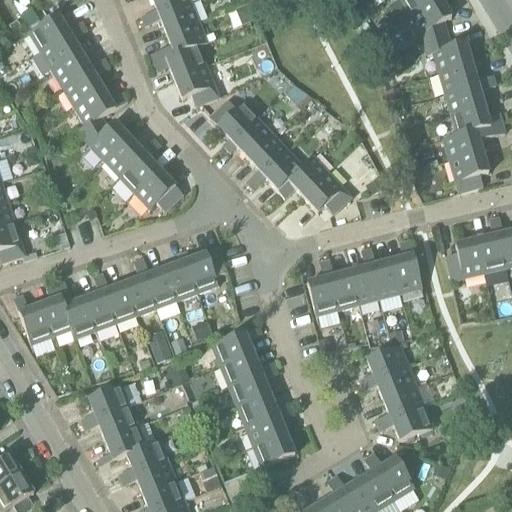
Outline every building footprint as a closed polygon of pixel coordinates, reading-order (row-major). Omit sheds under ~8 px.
[(151,0),(157,14),(141,21),(143,26),(191,6),(188,0),(151,0)] [(247,5),(244,0),(228,0),(227,0),(232,12),(242,7),(246,6),(247,5)] [(401,0),(399,1),(410,19),(439,1),(438,0),(401,0)] [(439,1),(410,19),(420,34),(423,46),(447,39),(443,24),(451,19),(439,1)] [(191,6),(143,26),(144,30),(161,24),(167,38),(198,25),(191,6)] [(31,10),(21,16),(29,30),(39,24),(31,10)] [(40,55),(83,29),(81,25),(67,34),(58,19),(29,36),(40,55)] [(20,30),(16,23),(9,28),(13,35),(20,30)] [(198,25),(167,38),(174,57),(197,47),(198,48),(206,45),(198,25)] [(83,29),(40,55),(51,73),(80,56),(72,43),(87,34),(83,29)] [(447,39),(423,46),(426,57),(427,59),(432,58),(437,76),(470,67),(464,46),(450,50),(447,39)] [(169,59),(165,60),(169,72),(173,82),(206,69),(198,48),(197,47),(174,57),(169,59)] [(166,52),(150,58),(152,65),(153,65),(160,62),(165,60),(169,59),(166,52)] [(89,70),(80,56),(51,73),(62,92),(105,66),(103,62),(89,70)] [(153,65),(152,65),(157,77),(158,76),(164,74),(160,62),(153,65)] [(108,71),(105,66),(62,92),(73,111),(103,93),(94,79),(108,71)] [(470,67),(437,76),(444,99),(494,85),(493,80),(475,85),(470,67)] [(206,69),(173,82),(181,102),(191,98),(195,109),(219,100),(206,69)] [(494,85),(444,99),(449,118),(483,109),(479,94),(496,90),(494,85)] [(294,90),(285,98),(297,110),(308,99),(294,90)] [(387,94),(389,106),(402,103),(399,91),(387,94)] [(103,93),(73,111),(85,129),(101,121),(114,113),(103,93)] [(20,95),(13,99),(17,107),(24,103),(20,95)] [(119,109),(127,105),(121,96),(114,100),(119,109)] [(227,104),(210,121),(230,143),(223,149),(226,153),(258,123),(242,106),(235,113),(227,104)] [(483,109),(449,118),(455,139),(474,134),(480,132),(489,130),(483,109)] [(498,117),(492,119),(495,128),(501,126),(502,126),(499,117),(498,117)] [(101,121),(85,129),(79,133),(88,149),(104,165),(129,141),(114,125),(107,131),(101,121)] [(258,123),(226,153),(230,157),(236,150),(247,162),(273,139),(258,123)] [(489,130),(480,132),(480,133),(482,141),(483,143),(505,137),(504,135),(502,126),(501,126),(495,128),(489,130)] [(455,139),(442,143),(448,164),(480,155),(477,143),(475,134),(474,134),(455,139)] [(259,175),(246,187),(249,190),(288,155),(273,139),(247,162),(259,175)] [(140,153),(129,141),(104,165),(119,181),(156,146),(153,142),(140,153)] [(160,150),(156,146),(119,181),(134,197),(159,174),(147,162),(160,150)] [(288,155),(249,190),(253,194),(266,183),(276,193),(282,188),(286,184),(301,170),(301,169),(288,155)] [(404,157),(406,166),(409,175),(419,172),(416,163),(413,155),(404,157)] [(480,155),(448,164),(458,198),(482,191),(479,178),(486,176),(480,155)] [(35,157),(25,159),(27,167),(31,169),(38,168),(35,157)] [(301,170),(286,184),(287,184),(295,193),(301,200),(327,177),(311,160),(301,169),(301,170)] [(182,198),(159,174),(134,197),(149,214),(156,207),(164,215),(182,198)] [(327,177),(301,200),(317,217),(318,217),(325,211),(332,219),(333,219),(351,203),(350,202),(327,177)] [(380,181),(378,182),(365,189),(371,200),(384,194),(386,193),(380,181)] [(0,209),(8,207),(1,186),(0,185),(0,209)] [(282,188),(276,193),(283,201),(285,203),(291,197),(289,195),(283,188),(282,188)] [(8,207),(0,209),(0,230),(14,226),(8,207)] [(91,224),(97,218),(90,210),(84,216),(91,224)] [(498,221),(492,223),(504,273),(505,273),(511,271),(511,235),(502,238),(498,221)] [(491,241),(474,245),(482,279),(485,278),(504,273),(492,223),(487,224),(491,241)] [(14,226),(0,230),(0,264),(1,269),(25,261),(24,259),(14,226)] [(408,245),(398,247),(400,255),(409,252),(410,252),(408,245)] [(457,258),(445,261),(451,286),(482,279),(474,245),(455,249),(457,258)] [(371,252),(365,254),(379,304),(399,299),(400,298),(391,263),(375,267),(371,252)] [(187,255),(182,257),(197,298),(218,291),(215,281),(226,277),(217,254),(206,258),(205,257),(190,263),(187,255)] [(364,270),(349,275),(358,310),(379,304),(365,254),(360,255),(364,270)] [(179,267),(164,272),(177,306),(197,298),(182,257),(176,259),(179,267)] [(400,260),(391,263),(400,298),(422,292),(412,257),(411,257),(402,260),(400,260)] [(144,262),(138,264),(157,313),(156,314),(160,324),(180,316),(176,306),(177,306),(164,272),(150,278),(144,262)] [(329,263),(324,264),(338,315),(358,310),(349,275),(334,279),(329,263)] [(139,282),(124,287),(136,321),(156,314),(157,313),(138,264),(134,266),(139,282)] [(323,282),(306,286),(316,321),(318,321),(338,315),(324,264),(318,266),(323,282)] [(103,278),(98,279),(116,328),(136,321),(124,287),(109,293),(103,278)] [(99,297),(83,302),(96,336),(116,328),(98,279),(93,281),(99,297)] [(64,285),(56,288),(59,295),(61,301),(62,304),(70,301),(64,285)] [(56,288),(45,292),(48,299),(59,295),(56,288)] [(17,301),(14,303),(17,311),(25,308),(26,308),(23,299),(17,301)] [(50,305),(40,309),(52,342),(71,335),(64,318),(65,317),(63,310),(64,310),(62,304),(61,301),(50,305)] [(64,310),(63,310),(65,317),(64,318),(71,335),(73,342),(74,342),(75,344),(96,336),(83,302),(72,306),(64,310)] [(28,313),(19,317),(30,348),(31,350),(52,342),(40,309),(28,313)] [(208,328),(192,333),(196,345),(212,339),(208,328)] [(258,331),(211,349),(220,371),(254,358),(248,343),(262,337),(259,331),(258,331)] [(401,336),(389,339),(391,347),(403,344),(401,336)] [(182,341),(171,345),(175,358),(187,354),(182,341)] [(329,345),(318,347),(321,357),(332,354),(329,345)] [(166,347),(152,353),(157,368),(172,362),(166,347)] [(372,379),(358,385),(361,391),(409,370),(401,350),(366,364),(371,378),(372,379)] [(254,358),(220,371),(228,392),(276,372),(274,366),(260,372),(254,358)] [(148,363),(139,366),(142,373),(151,370),(148,363)] [(174,370),(162,374),(170,392),(181,387),(174,370)] [(409,370),(361,391),(363,396),(376,390),(382,404),(417,390),(409,370)] [(184,371),(177,374),(182,385),(189,382),(184,371)] [(276,372),(228,392),(236,412),(270,398),(264,383),(278,378),(276,372)] [(93,419),(80,424),(82,430),(83,429),(130,410),(141,406),(134,387),(122,391),(121,390),(121,389),(113,393),(110,386),(85,394),(89,402),(87,403),(93,419)] [(388,419),(375,425),(377,430),(425,411),(424,409),(417,391),(417,390),(382,404),(388,418),(388,419)] [(461,396),(459,390),(449,394),(451,400),(461,396)] [(270,398),(236,412),(244,431),(292,412),(290,406),(276,412),(276,411),(270,398)] [(193,405),(192,408),(196,419),(204,416),(199,403),(193,405)] [(83,429),(82,430),(84,435),(98,430),(105,445),(139,431),(138,431),(130,410),(83,429)] [(425,411),(377,430),(379,436),(393,430),(400,446),(434,432),(425,411)] [(292,412),(244,431),(252,451),(286,437),(280,423),(294,417),(292,412)] [(110,458),(96,464),(99,470),(126,459),(146,450),(139,431),(105,445),(110,458)] [(211,431),(202,435),(207,446),(216,442),(211,431)] [(286,437),(252,451),(261,472),(295,458),(286,437)] [(132,473),(118,479),(120,485),(121,485),(168,465),(159,445),(156,446),(146,450),(126,459),(132,473)] [(368,460),(395,502),(413,491),(394,461),(381,469),(374,457),(368,460)] [(0,491),(21,478),(9,458),(0,463),(0,491)] [(379,511),(395,502),(368,460),(363,464),(370,475),(357,483),(375,511),(379,511)] [(121,485),(120,485),(123,491),(136,485),(142,499),(176,485),(168,465),(121,485)] [(205,467),(196,471),(199,476),(207,473),(205,467)] [(433,478),(444,482),(445,483),(449,472),(448,472),(437,467),(433,478)] [(199,476),(198,476),(206,497),(221,490),(212,470),(207,473),(199,476)] [(21,478),(0,491),(0,511),(13,511),(12,510),(28,501),(33,498),(21,478)] [(248,478),(224,487),(229,498),(240,494),(252,489),(248,478)] [(337,479),(331,483),(349,511),(375,511),(357,483),(344,492),(337,479)] [(334,498),(320,506),(323,511),(349,511),(331,483),(326,486),(334,498)] [(147,511),(167,511),(184,505),(177,486),(176,485),(142,499),(147,511)] [(240,494),(229,498),(234,511),(245,507),(245,506),(240,494)]
